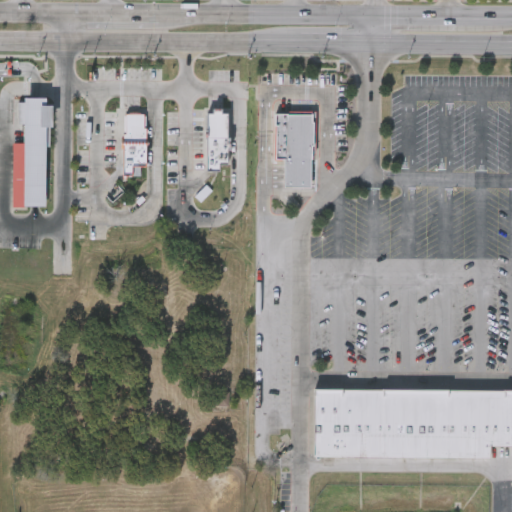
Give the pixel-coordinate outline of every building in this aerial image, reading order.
[(22,100),(21,208),(45,208),(45,149),(51,149),(51,108),(43,108),(43,100),(22,100)] [(209,111),(209,115),(203,115),(203,173),(216,173),(216,165),(225,165),(224,116),(220,116),(220,111),(209,111)] [(285,185),(285,158),(275,158),(275,111),(313,112),(312,186),(285,185)] [(128,114),(128,117),(123,117),(123,135),(122,135),(121,178),(134,178),(134,169),(148,169),(148,129),(145,129),(145,117),(139,117),(139,114),(128,114)] [(511,446),(490,446),(490,457),(313,455),(314,386),(511,387),(511,446)]
